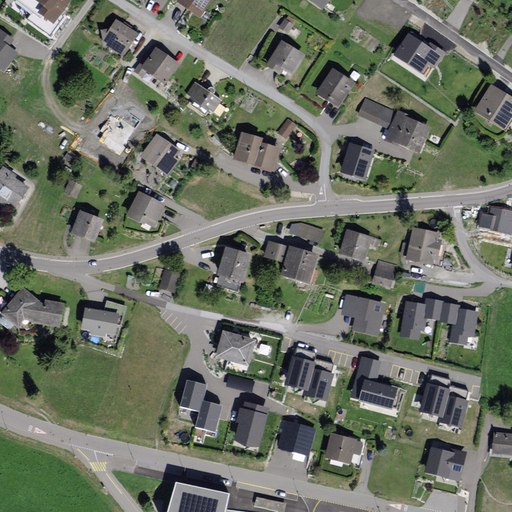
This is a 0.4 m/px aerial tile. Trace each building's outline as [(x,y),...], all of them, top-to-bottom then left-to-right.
[(74,0),(36,0),(46,7),(40,16),(57,27),(74,0)] [(212,0),(178,0),(177,3),(200,18),(212,0)] [(296,0),(318,15),(328,0),(296,0)] [(141,35),(116,19),(110,30),(103,31),(107,50),(126,60),(141,35)] [(423,71),(428,63),(435,67),(445,50),(407,28),(392,54),(423,71)] [(15,40),(0,29),(0,68),(6,72),(19,54),(10,47),(15,40)] [(305,56),(281,41),(266,67),(289,82),(305,56)] [(182,64),(157,47),(143,69),(168,85),(182,64)] [(355,84),(332,69),(316,94),(338,109),(355,84)] [(225,102),(196,82),(188,94),(217,113),(225,102)] [(511,112),(511,101),(488,86),(470,114),(499,133),(511,112)] [(388,129),(396,112),(365,98),(358,115),(388,129)] [(432,129),(396,112),(388,129),(384,142),(420,155),(432,129)] [(287,121),(279,132),(286,138),(295,126),(287,121)] [(182,150),(158,134),(142,157),(170,176),(180,161),(176,158),(182,150)] [(257,141),(237,134),(228,161),(267,174),(275,151),(256,145),(257,141)] [(375,151),(349,143),(340,174),(365,182),(375,151)] [(19,177),(5,168),(0,174),(0,204),(8,210),(12,204),(19,209),(32,190),(17,179),(19,177)] [(83,186),(70,181),(64,194),(77,200),(83,186)] [(169,206),(142,191),(128,217),(155,231),(169,206)] [(511,212),(490,208),(487,226),(511,230),(511,212)] [(108,220),(82,211),(74,235),(99,244),(108,220)] [(324,230),(302,223),(291,224),(288,234),(320,244),(324,230)] [(440,234),(413,227),(408,244),(403,242),(400,255),(406,257),(406,261),(433,267),(434,261),(438,261),(442,240),(439,240),(440,234)] [(381,240),(346,229),(339,255),(364,263),(369,248),(378,251),(381,240)] [(316,258),(266,242),(260,260),(278,265),(274,278),(307,289),(316,258)] [(252,256),(225,248),(217,278),(243,285),(252,256)] [(397,265),(378,259),(371,284),(391,290),(397,265)] [(181,275),(164,271),(159,290),(176,294),(181,275)] [(40,302),(25,290),(4,315),(23,331),(29,324),(63,330),(66,305),(40,302)] [(386,305),(346,295),(341,316),(354,319),(352,331),(378,337),(386,305)] [(399,337),(419,341),(421,332),(425,333),(427,320),(440,322),(443,303),(444,302),(426,299),(425,305),(406,302),(399,337)] [(104,331),(113,333),(115,324),(120,325),(126,307),(108,302),(104,313),(87,310),(84,328),(93,329),(93,333),(104,335),(104,331)] [(449,343),(467,346),(469,338),(474,338),(478,313),(460,309),(460,306),(443,303),(440,322),(440,324),(452,326),(449,343)] [(257,341),(223,332),(215,359),(249,368),(257,341)] [(316,364),(292,356),(284,386),(304,392),(308,393),(314,369),(316,364)] [(382,362),(361,356),(349,399),(392,411),(398,390),(376,384),(382,362)] [(314,369),(308,393),(304,392),(303,396),(327,403),(334,375),(314,369)] [(196,428),(207,385),(187,380),(180,407),(199,412),(195,428),(196,428)] [(450,391),(426,383),(419,413),(439,419),(443,420),(449,396),(450,391)] [(207,385),(196,428),(215,433),(222,406),(203,401),(207,385)] [(449,396),(443,420),(439,419),(438,423),(462,430),(469,402),(449,396)] [(269,409),(245,403),(242,409),(240,409),(236,424),(238,425),(234,442),(245,449),(259,449),(269,409)] [(316,429),(286,421),(278,449),(308,458),(316,429)] [(511,435),(491,433),(488,458),(511,461),(511,435)] [(357,440),(330,434),(324,459),(351,465),(354,455),(360,456),(363,443),(357,441),(357,440)] [(428,471),(452,477),(456,463),(462,464),(463,458),(433,450),(428,471)] [(460,479),(452,477),(437,473),(433,488),(457,494),(460,479)] [(168,511),(226,511),(230,496),(175,485),(168,511)] [(256,496),(255,507),(284,510),(285,499),(256,496)]
